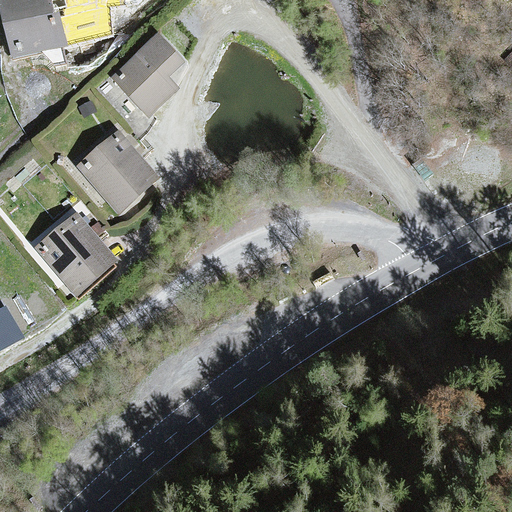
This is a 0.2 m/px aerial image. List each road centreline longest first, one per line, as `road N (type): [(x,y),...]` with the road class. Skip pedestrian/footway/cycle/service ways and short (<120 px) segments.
road 1 (residential): [(425,265),(389,240),(312,226),(237,253),(68,376),(0,410)]
road 2 (tertiary): [(425,265),(241,381),(85,511)]
